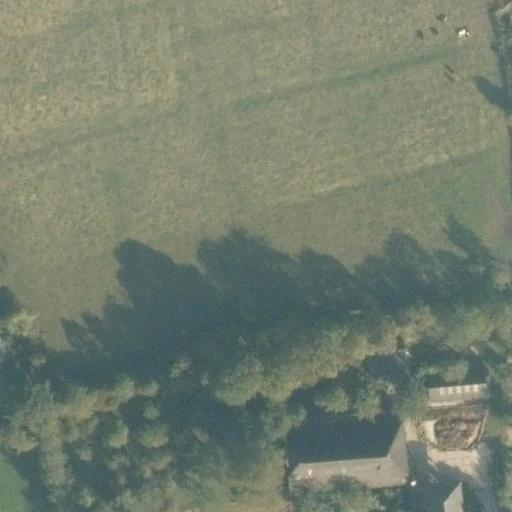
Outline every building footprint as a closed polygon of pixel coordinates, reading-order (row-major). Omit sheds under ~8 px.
[(503,335),(497,310),(451,320),(457,346),(503,335)] [(407,370),(404,346),(369,350),(372,375),(407,370)] [(486,396),(483,362),(426,368),(429,401),(486,396)] [(407,481),(400,408),(304,417),(304,425),(281,427),(282,436),(256,439),(259,468),(273,466),(274,472),(289,471),(291,492),(406,481),(407,481)] [(406,481),(409,511),(462,511),(459,476),(406,481)]
